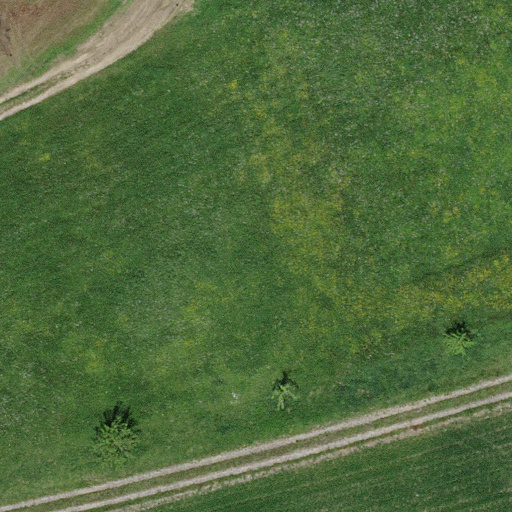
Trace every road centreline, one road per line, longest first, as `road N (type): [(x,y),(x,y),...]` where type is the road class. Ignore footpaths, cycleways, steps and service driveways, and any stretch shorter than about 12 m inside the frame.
road 1 (track): [(30,511),(511,390)]
road 2 (track): [(0,113),(134,43)]
